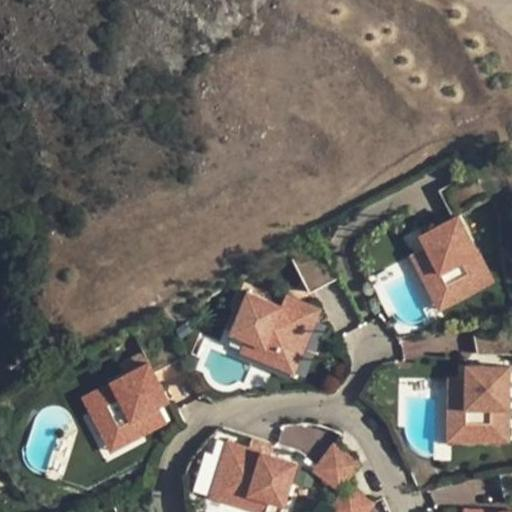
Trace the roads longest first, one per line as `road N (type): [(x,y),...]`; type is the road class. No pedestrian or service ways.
road 1 (residential): [(352,415),(387,357),(356,298),(354,237),(392,177),(511,111)]
road 2 (residential): [(171,511),(168,478),(184,442),(221,413),(289,405),(352,415)]
